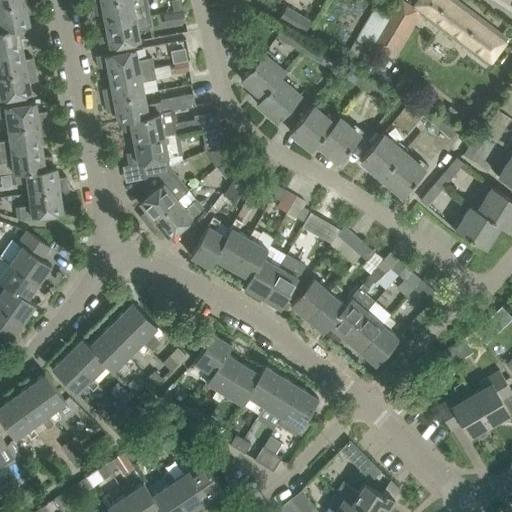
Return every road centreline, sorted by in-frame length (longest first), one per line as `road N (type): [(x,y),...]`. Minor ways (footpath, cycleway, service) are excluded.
road 1 (residential): [(472,295),(453,271),(351,196),(258,145),(221,92),(197,0)]
road 2 (residential): [(360,398),(246,313),(105,249)]
road 3 (residential): [(60,0),(105,249)]
road 4 (residential): [(233,511),(286,474),(360,398)]
road 5 (residential): [(105,249),(85,288),(0,374)]
road 6 (residential): [(475,507),(360,398)]
road 7 (residential): [(360,398),(472,295)]
